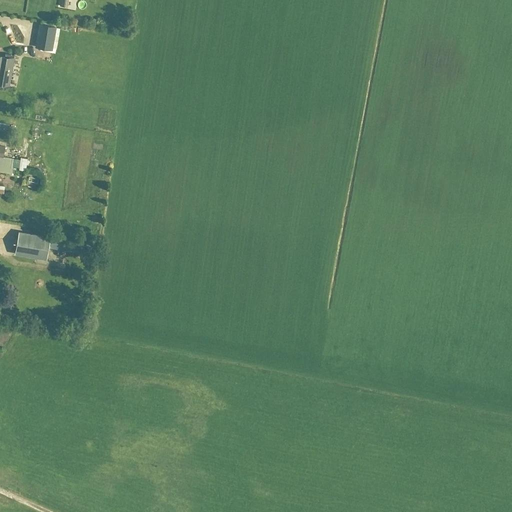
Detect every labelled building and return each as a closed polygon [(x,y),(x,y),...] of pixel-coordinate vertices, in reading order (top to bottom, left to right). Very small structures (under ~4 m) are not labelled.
[(52,51),(56,28),(39,24),(34,48),(52,51)] [(5,54),(5,57),(4,58),(0,57),(0,87),(8,89),(14,56),(5,54)] [(0,124),(0,136),(7,138),(9,126),(0,124)] [(0,172),(11,175),(14,160),(3,158),(5,148),(0,146),(0,172)] [(37,169),(43,170),(46,159),(40,158),(37,169)] [(27,160),(20,159),(18,171),(25,172),(27,160)] [(50,238),(18,233),(14,255),(46,260),(50,238)]
